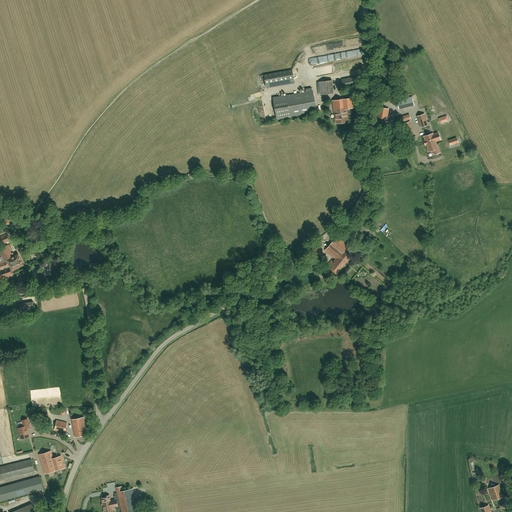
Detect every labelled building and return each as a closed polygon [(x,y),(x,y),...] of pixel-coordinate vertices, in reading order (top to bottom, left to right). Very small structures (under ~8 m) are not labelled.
[(334,39),(306,44),(308,53),(334,49),(334,44),(334,39)] [(337,53),(306,58),(307,62),(338,57),(337,53)] [(340,62),(328,64),(329,70),(341,68),(340,62)] [(344,87),(359,84),(357,76),(342,79),(344,87)] [(318,95),(333,93),(332,80),(316,81),(318,95)] [(273,98),(277,119),(316,111),(313,90),(312,90),(306,92),(273,98)] [(399,109),(414,105),(412,97),(397,101),(399,109)] [(348,121),(346,108),(354,108),(353,98),(332,100),(333,110),(334,110),(336,123),(348,121)] [(376,117),(387,119),(389,109),(378,107),(376,117)] [(420,127),(428,125),(424,113),(417,116),(420,127)] [(409,135),(413,134),(409,122),(405,123),(409,135)] [(422,134),(424,138),(425,142),(427,150),(432,148),(433,152),(438,151),(436,145),(434,139),(436,138),(434,133),(432,134),(431,133),(431,131),(422,134)] [(0,244),(9,240),(6,234),(0,236),(0,237),(0,238),(0,237),(0,244)] [(336,275),(351,257),(344,251),(349,246),(337,236),(325,250),(336,259),(334,261),(333,259),(327,266),(336,275)] [(0,281),(10,278),(9,277),(14,275),(12,269),(23,264),(18,254),(13,256),(8,244),(0,247),(0,250),(0,254),(0,255),(0,281)] [(322,262),(327,258),(316,247),(312,251),(322,262)] [(13,279),(4,283),(6,289),(15,286),(13,279)] [(20,305),(21,314),(34,312),(32,303),(32,301),(20,303),(20,305)] [(52,422),(45,417),(43,421),(49,426),(52,422)] [(87,434),(85,426),(84,417),(72,419),(75,437),(87,434)] [(30,427),(30,425),(28,418),(22,420),(24,426),(18,428),(21,438),(30,436),(27,428),(30,427)] [(64,435),(65,432),(67,422),(57,420),(55,429),(60,431),(59,434),(64,435)] [(65,467),(62,455),(54,458),(52,451),(40,454),(45,473),(48,472),(55,470),(63,468),(65,467)] [(0,479),(35,471),(32,459),(0,466),(0,479)] [(0,500),(0,501),(44,489),(40,476),(0,487),(0,500)] [(492,500),(502,497),(498,485),(489,488),(492,500)] [(117,491),(118,495),(119,499),(115,499),(110,500),(109,495),(105,496),(106,497),(101,498),(103,504),(104,506),(103,506),(104,511),(109,511),(113,511),(112,507),(116,506),(120,505),(120,507),(121,506),(122,509),(122,511),(138,511),(133,488),(123,490),(117,491)] [(35,511),(32,503),(10,511),(35,511)]
